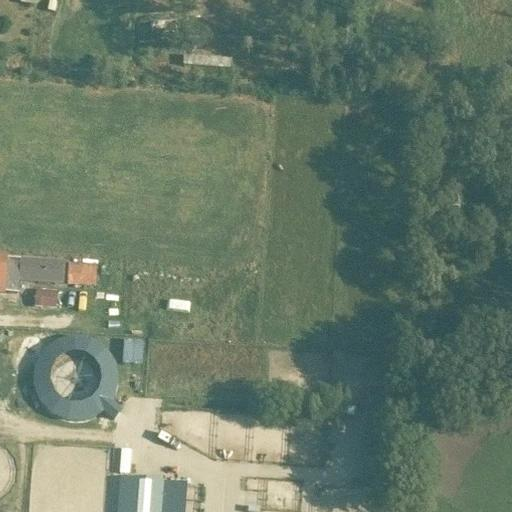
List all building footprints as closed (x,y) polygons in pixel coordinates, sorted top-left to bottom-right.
[(231,62),(184,58),(183,68),(230,71),(231,62)] [(18,294),(19,283),(20,262),(9,261),(0,260),(0,294),(6,294),(18,294)] [(32,261),(31,262),(20,262),(19,283),(30,284),(62,286),(63,263),(32,261)] [(68,287),(96,288),(97,266),(69,265),(68,287)] [(43,294),(43,311),(59,311),(60,294),(43,294)] [(24,356),(47,430),(105,411),(109,421),(124,417),(97,333),(24,356)] [(166,341),(150,341),(148,367),(164,368),(166,341)] [(120,395),(140,397),(142,373),(122,371),(120,395)] [(375,423),(372,474),(393,475),(395,424),(375,423)] [(118,480),(116,511),(165,511),(167,484),(118,480)] [(167,485),(165,511),(185,511),(188,487),(167,485)]
